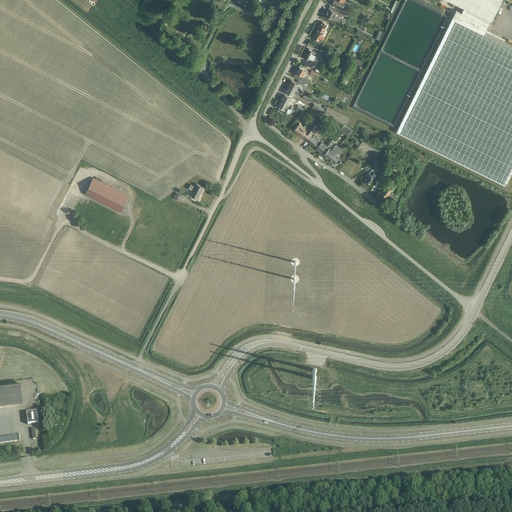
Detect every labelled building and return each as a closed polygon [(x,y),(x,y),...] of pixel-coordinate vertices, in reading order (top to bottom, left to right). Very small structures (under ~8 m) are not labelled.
[(334,0),(332,5),(341,9),(343,4),(334,0)] [(511,46),(484,33),(490,21),(491,21),(501,0),(447,0),(464,8),(462,12),(456,10),(396,131),(505,185),(511,169),(511,46)] [(325,16),(333,19),(339,22),(341,19),(339,18),(341,15),(342,15),(344,16),(345,14),(350,17),(351,15),(344,12),(330,6),(325,16)] [(322,21),(314,38),(319,41),(319,40),(322,41),(325,37),(327,32),(326,30),(325,29),(327,24),(322,21)] [(308,49),(306,53),(316,58),(316,57),(317,57),(319,54),(318,54),(319,53),(314,50),(313,51),(308,49)] [(315,59),(316,58),(306,53),(304,58),(309,60),(308,61),(313,63),(314,62),(316,63),(318,60),(315,59)] [(306,70),(299,66),(296,73),(301,75),(299,78),(307,82),(308,79),(304,77),(307,72),(308,73),(309,72),(306,70)] [(292,80),(289,86),(296,90),(299,92),(303,94),(304,91),(302,90),(302,89),(301,87),(300,86),(301,85),(299,84),(292,80)] [(298,95),(299,92),(296,90),(289,86),(285,92),(292,96),(294,93),(298,95)] [(284,94),(281,100),(288,104),(290,105),(291,103),(289,102),(291,98),(284,94)] [(279,107),(278,109),(283,112),(284,111),(286,112),(289,108),(292,110),(294,107),(290,105),(288,104),(281,100),(278,106),(279,107)] [(315,104),(313,107),(323,113),(324,110),(315,104)] [(311,135),(318,127),(312,122),(309,127),(306,124),(303,127),(300,124),(294,130),(307,140),(311,135)] [(340,131),(349,136),(352,130),(344,125),(340,131)] [(311,135),(307,140),(321,152),(326,146),(321,142),(321,143),(315,138),(315,137),(313,135),(312,136),(311,135)] [(329,148),(324,155),(329,159),(339,147),(336,145),(332,150),(329,148)] [(339,147),(329,159),(334,163),(339,157),(337,154),(338,153),(342,149),(339,147)] [(377,160),(373,165),(376,168),(377,167),(379,168),(382,164),(380,163),(380,162),(377,160)] [(370,173),(365,180),(370,184),(375,178),(372,175),(375,171),(372,169),(369,173),(370,173)] [(381,170),(379,175),(384,178),(387,173),(381,170)] [(121,212),(129,196),(93,178),(85,194),(121,212)] [(198,199),(203,187),(197,183),(195,187),(191,184),(189,188),(193,191),(191,195),(198,199)] [(393,192),(391,191),(391,190),(388,188),(391,185),(388,183),(386,186),(381,193),(386,197),(388,194),(390,196),(391,196),(392,195),(393,194),(393,193),(393,192)] [(144,221),(140,229),(150,234),(157,221),(152,219),(149,224),(144,221)] [(0,403),(22,401),(20,381),(0,383),(0,403)] [(36,411),(26,412),(27,424),(38,423),(36,411)]
